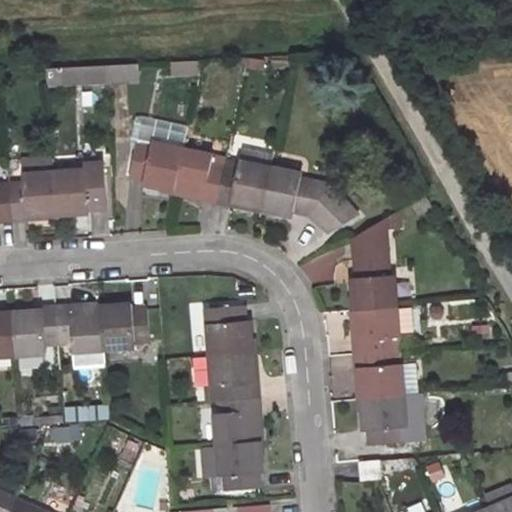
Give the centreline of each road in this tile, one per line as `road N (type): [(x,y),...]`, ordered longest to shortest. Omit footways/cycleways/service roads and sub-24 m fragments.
road 1 (residential): [(320,511),(303,329),(290,291),(255,258),(203,251),(0,265)]
road 2 (track): [(511,286),(348,0)]
